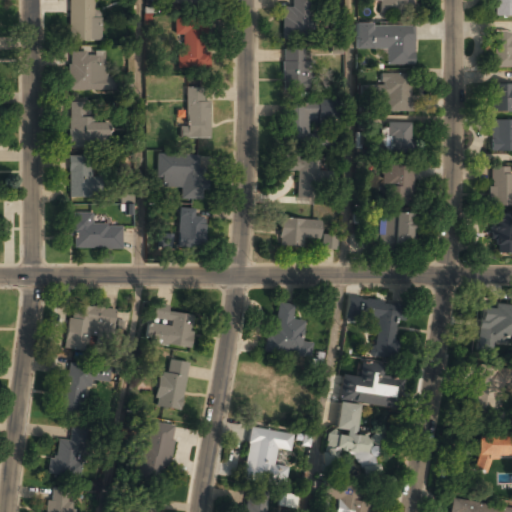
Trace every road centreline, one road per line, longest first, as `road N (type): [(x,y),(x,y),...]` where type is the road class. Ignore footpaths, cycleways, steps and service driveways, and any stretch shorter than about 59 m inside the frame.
road 1 (residential): [(28,0),(33,277),(7,511)]
road 2 (residential): [(511,276),(0,277)]
road 3 (residential): [(450,0),(446,278),(412,493)]
road 4 (residential): [(244,0),(242,277),(212,482)]
